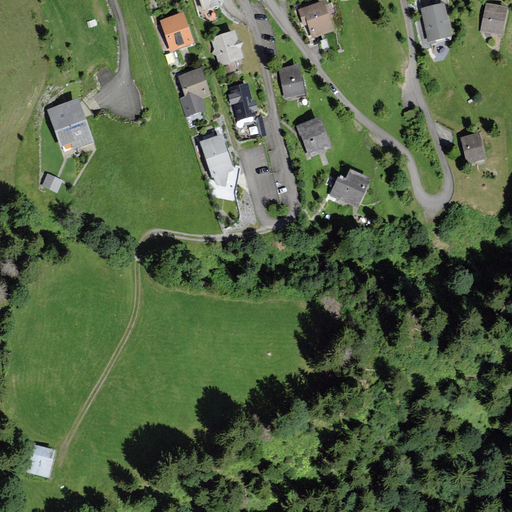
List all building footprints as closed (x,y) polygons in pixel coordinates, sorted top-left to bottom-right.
[(217,0),(196,0),(202,17),(221,11),(217,0)] [(320,3),(297,10),(303,28),(305,27),(310,42),(330,35),(320,3)] [(439,6),(418,11),(425,44),(446,40),(439,6)] [(504,10),(484,6),(478,35),(498,39),(504,10)] [(178,16),(158,23),(169,53),(189,45),(178,16)] [(230,33),(209,41),(218,68),(239,61),(230,33)] [(295,68),(277,70),(282,103),(300,100),(295,68)] [(197,71),(176,78),(183,98),(181,99),(187,118),(202,113),(197,98),(205,95),(197,71)] [(245,87),(230,91),(231,97),(227,98),(229,108),(234,106),(237,123),(252,119),(251,115),(255,114),(253,102),(248,103),(245,87)] [(74,102),(46,113),(60,149),(70,145),(73,152),(90,145),(74,102)] [(315,120),(294,127),(304,159),(326,151),(315,120)] [(474,136),(457,140),(463,167),(480,164),(474,136)] [(216,139),(198,145),(212,188),(222,188),(223,177),(229,175),(216,139)] [(49,172),(44,186),(61,192),(66,178),(49,172)] [(340,183),(333,184),(327,198),(353,212),(365,182),(345,172),(340,183)] [(41,485),(49,454),(27,449),(19,479),(41,485)]
